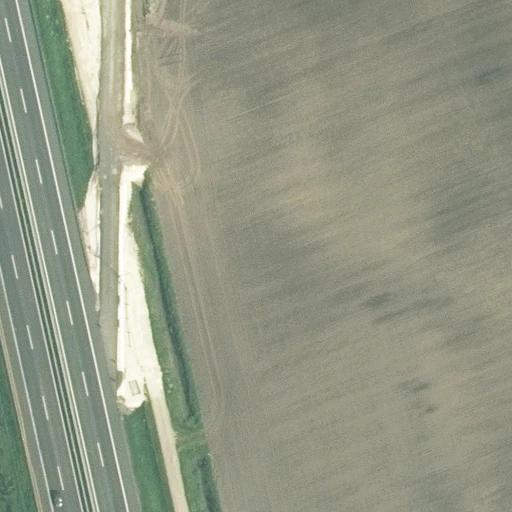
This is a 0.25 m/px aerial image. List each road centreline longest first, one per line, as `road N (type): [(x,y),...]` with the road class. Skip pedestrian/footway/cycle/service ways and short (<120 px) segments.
road 1 (track): [(189,511),(77,0)]
road 2 (motorway): [(110,511),(0,4)]
road 3 (motorway): [(0,212),(65,511)]
